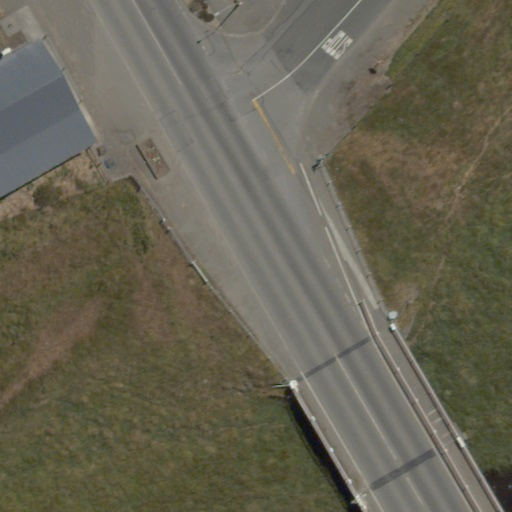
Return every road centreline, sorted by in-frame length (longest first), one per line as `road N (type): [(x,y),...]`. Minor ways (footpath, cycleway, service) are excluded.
road 1 (secondary): [(206,127),(426,511)]
road 2 (residential): [(206,127),(301,64),(358,0)]
road 3 (secondary): [(132,0),(206,127)]
